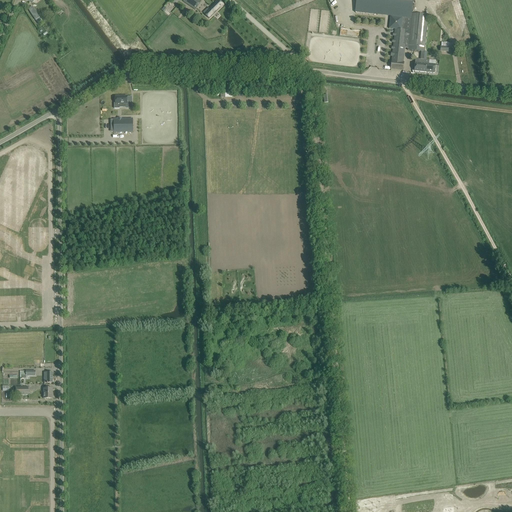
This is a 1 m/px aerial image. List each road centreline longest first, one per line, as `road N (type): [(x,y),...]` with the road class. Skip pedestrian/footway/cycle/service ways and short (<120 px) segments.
road 1 (unclassified): [(511,95),(306,71),(131,73),(56,110)]
road 2 (track): [(306,71),(348,511)]
road 3 (unclassified): [(62,511),(56,110)]
road 4 (track): [(511,284),(402,82)]
